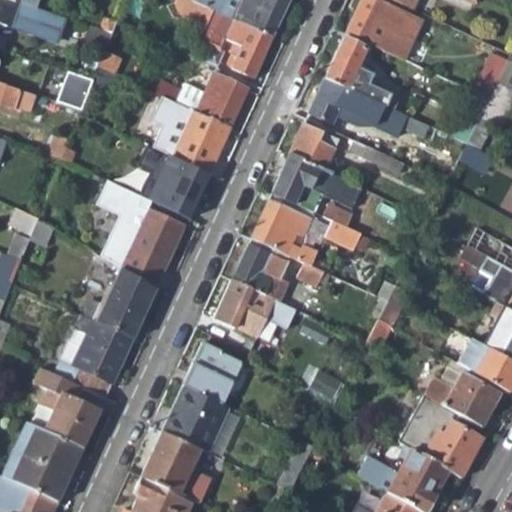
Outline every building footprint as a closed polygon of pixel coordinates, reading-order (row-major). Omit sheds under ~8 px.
[(3,0),(0,0),(0,25),(59,46),(67,20),(58,17),(35,10),(3,0)] [(3,0),(35,10),(38,0),(3,0)] [(219,0),(198,0),(196,6),(270,40),(287,2),(282,0),(244,0),(242,4),(238,3),(232,16),(228,14),(229,11),(221,4),(222,1),(219,0)] [(374,0),(358,0),(343,34),(391,56),(402,62),(421,22),(374,0)] [(390,0),(411,9),(415,0),(390,0)] [(189,2),(185,12),(201,19),(202,15),(206,17),(205,21),(224,30),(220,39),(238,47),(229,70),(251,80),(270,40),(196,6),(189,2)] [(101,19),(97,30),(110,34),(114,24),(101,19)] [(89,27),(85,37),(107,44),(110,34),(97,30),(89,27)] [(342,40),(324,79),(362,97),(383,107),(388,97),(367,87),(371,77),(356,70),(365,50),(342,40)] [(103,53),(97,69),(112,76),(118,60),(103,53)] [(488,53),(470,93),(485,99),(492,85),(505,61),(488,53)] [(391,56),(388,62),(397,66),(394,73),(411,81),(417,68),(402,62),(391,56)] [(511,63),(505,61),(492,85),(505,93),(508,93),(511,84),(511,63)] [(92,80),(89,88),(103,95),(112,76),(97,69),(92,80)] [(69,72),(57,105),(79,112),(89,88),(92,80),(69,72)] [(157,83),(152,94),(160,98),(228,130),(245,92),(209,75),(195,107),(175,98),(177,93),(157,83)] [(324,79),(308,115),(346,132),(362,97),(324,79)] [(0,106),(20,113),(20,110),(31,114),(37,98),(0,85),(0,106)] [(485,99),(477,116),(490,123),(505,93),(492,85),(485,99)] [(388,97),(383,107),(393,111),(397,101),(388,97)] [(159,128),(149,149),(207,176),(228,130),(160,98),(148,123),(159,128)] [(477,116),(463,143),(492,157),(497,147),(483,139),(491,124),(490,123),(477,116)] [(302,127),(289,157),(323,173),(337,143),(302,127)] [(354,143),(350,154),(371,163),(376,154),(354,143)] [(145,147),(139,161),(152,166),(158,163),(165,165),(159,177),(176,185),(167,204),(188,215),(207,176),(149,149),(145,147)] [(289,157),(271,195),(309,213),(313,214),(321,197),(351,211),(360,190),(323,173),(289,157)] [(119,174),(113,186),(120,190),(148,203),(154,190),(119,174)] [(113,186),(110,193),(117,196),(120,190),(113,186)] [(14,212),(35,220),(40,207),(19,199),(14,212)] [(267,203),(250,239),(304,264),(308,266),(313,256),(301,250),(297,248),(295,252),(289,249),(294,236),(300,239),(308,222),(267,203)] [(326,209),(322,218),(330,222),(345,229),(350,220),(326,209)] [(107,265),(118,271),(153,291),(182,228),(145,210),(131,241),(120,236),(107,265)] [(35,222),(28,240),(44,247),(51,230),(35,222)] [(330,222),(322,238),(353,252),(360,236),(345,229),(330,222)] [(511,251),(472,230),(463,246),(482,257),(511,273),(511,251)] [(6,256),(19,261),(28,240),(15,235),(6,256)] [(294,236),(289,249),(295,252),(297,248),(301,250),(305,241),(300,239),(294,236)] [(247,247),(230,282),(277,303),(287,282),(279,278),(286,265),(247,247)] [(511,273),(482,257),(475,270),(489,278),(479,295),(493,302),(511,312),(511,273)] [(304,264),(297,279),(317,288),(323,273),(308,266),(304,264)] [(89,301),(82,318),(130,341),(153,291),(118,271),(101,307),(89,301)] [(380,281),(373,296),(383,301),(386,295),(390,286),(380,281)] [(230,282),(212,320),(255,340),(264,321),(285,331),(294,311),(277,303),(230,282)] [(383,301),(374,319),(386,326),(399,302),(386,295),(383,301)] [(494,319),(478,346),(511,365),(511,312),(493,302),(486,314),(494,319)] [(82,337),(68,366),(77,370),(70,384),(78,388),(102,399),(130,341),(82,318),(77,316),(70,331),(82,337)] [(82,337),(70,331),(49,374),(70,384),(77,370),(68,366),(82,337)] [(467,340),(453,363),(504,392),(511,377),(511,365),(478,346),(467,340)] [(201,346),(181,389),(219,407),(226,393),(238,366),(220,358),(222,355),(201,346)] [(434,353),(427,366),(443,375),(450,362),(434,353)] [(317,361),(310,378),(333,388),(340,372),(317,361)] [(238,366),(226,393),(236,397),(248,371),(238,366)] [(38,369),(31,386),(48,394),(41,410),(50,414),(41,432),(79,450),(97,412),(72,401),(78,388),(70,384),(49,374),(38,369)] [(435,378),(424,398),(479,428),(496,397),(460,378),(454,389),(435,378)] [(181,389),(160,434),(198,451),(208,455),(228,410),(219,407),(181,389)] [(41,410),(33,428),(34,429),(41,432),(50,414),(41,410)] [(436,438),(431,435),(418,457),(444,472),(457,479),(478,441),(445,423),(436,438)] [(34,429),(11,478),(56,499),(79,450),(41,432),(34,429)] [(160,434),(139,479),(190,502),(198,506),(210,481),(189,471),(198,451),(160,434)] [(359,469),(355,478),(372,487),(416,511),(421,511),(444,472),(418,457),(405,450),(394,471),(387,483),(377,478),(359,469)] [(384,465),(377,478),(387,483),(394,471),(384,465)] [(0,473),(0,511),(50,511),(56,499),(11,478),(0,473)] [(184,511),(190,502),(139,479),(131,497),(135,498),(128,511),(184,511)] [(261,511),(275,511),(286,491),(275,486),(261,511)] [(416,511),(372,487),(358,511),(416,511)]
